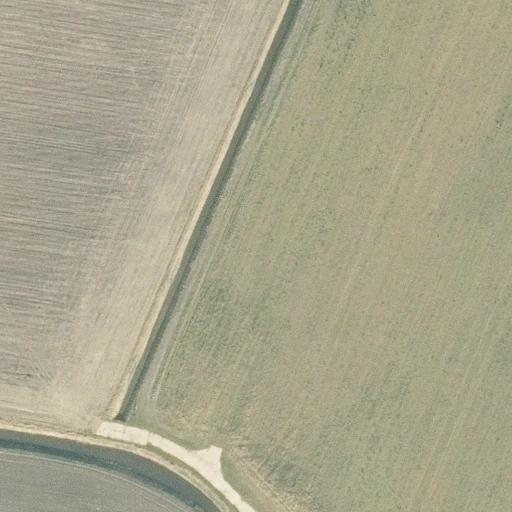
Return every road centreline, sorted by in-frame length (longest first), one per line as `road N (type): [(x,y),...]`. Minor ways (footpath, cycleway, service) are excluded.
road 1 (track): [(248,511),(205,467),(150,438),(96,427)]
road 2 (track): [(205,467),(256,318)]
